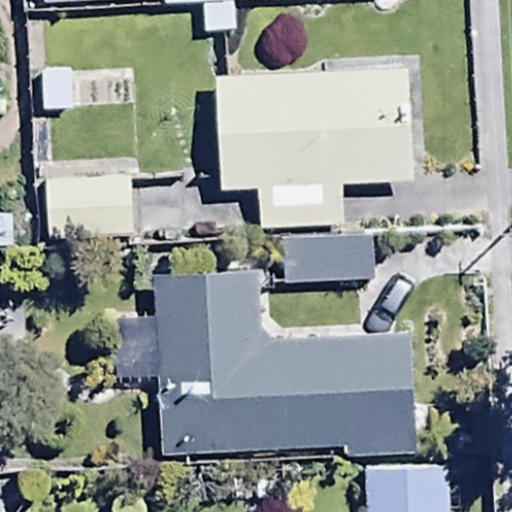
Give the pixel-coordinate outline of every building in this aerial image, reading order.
[(156,0),(157,8),(200,6),(201,35),(232,34),(230,3),(218,4),(217,0),(20,0),(21,22),(44,21),(43,3),(123,0),(156,0)] [(410,73),(209,79),(212,195),(253,194),(254,233),(338,231),(337,186),(413,184),(410,73)] [(44,243),(130,239),(127,168),(73,170),(74,182),(42,183),(44,243)] [(371,236),(275,239),(277,293),(372,289),(371,236)] [(154,385),(156,459),(339,452),(339,461),(411,458),(406,332),(258,337),(256,278),(147,282),(149,324),(113,325),(115,386),(154,385)] [(446,511),(445,469),(359,472),(360,511),(446,511)]
